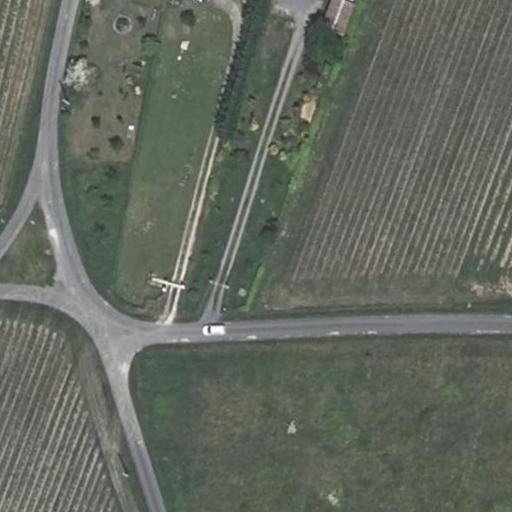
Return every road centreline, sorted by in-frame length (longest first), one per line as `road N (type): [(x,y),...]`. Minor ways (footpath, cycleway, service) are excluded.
road 1 (unclassified): [(103,330),(511,325)]
road 2 (unclassified): [(74,0),(51,89),(51,195)]
road 3 (unclassified): [(103,330),(164,511)]
road 4 (unclassified): [(51,195),(103,330)]
